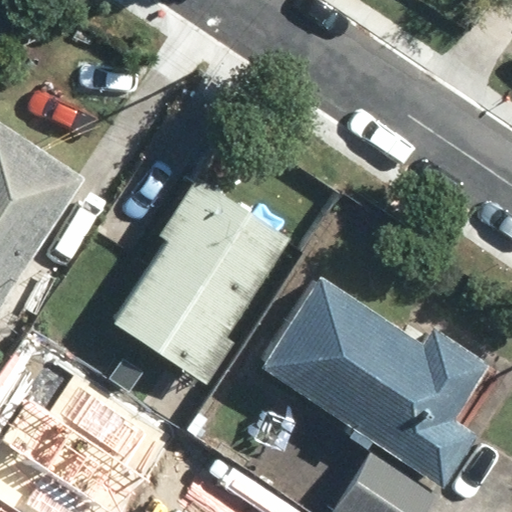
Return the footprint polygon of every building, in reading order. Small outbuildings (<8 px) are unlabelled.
[(0,290),(74,176),(0,126),(0,290)] [(148,241),(95,321),(191,384),(221,340),(213,335),(277,238),(182,176),(142,237),(148,241)] [(409,340),(300,271),(241,364),(239,366),(430,487),(465,432),(442,418),(477,364),(417,327),(409,340)] [(46,369),(20,409),(144,488),(169,448),(46,369)] [(20,409),(0,440),(0,452),(93,511),(127,511),(144,488),(20,409)] [(411,511),(424,491),(356,449),(317,510),(320,511),(411,511)] [(93,511),(0,452),(0,508),(6,511),(93,511)] [(162,511),(138,497),(128,511),(162,511)]
